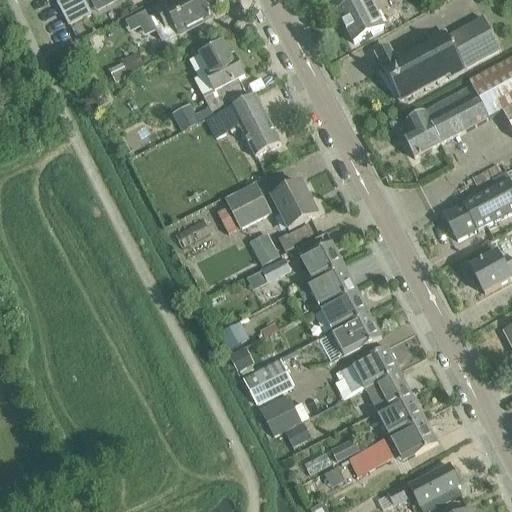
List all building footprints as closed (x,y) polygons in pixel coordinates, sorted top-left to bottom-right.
[(82,0),(70,0),(58,6),(65,18),(86,7),(82,0)] [(202,0),(187,0),(148,21),(156,34),(160,43),(165,44),(178,37),(212,19),(211,17),(212,14),(209,7),(205,6),(202,0)] [(362,0),(338,13),(355,45),(385,29),(372,6),(369,0),(362,0)] [(86,7),(65,18),(70,27),(91,16),(86,7)] [(382,73),(398,105),(446,79),(448,82),(464,73),(499,54),(482,22),(446,41),(444,36),(428,44),(430,47),(395,65),(387,51),(375,57),(383,72),(382,73)] [(209,74),(205,76),(214,94),(203,100),(211,115),(246,97),(238,82),(245,78),(236,61),(232,63),(223,46),(201,57),(209,74)] [(137,56),(122,63),(129,76),(143,68),(137,56)] [(472,90),(407,125),(413,135),(403,141),(414,161),(502,114),(511,132),(511,62),(470,85),(472,90)] [(239,129),(242,134),(266,121),(255,98),(218,117),(228,135),(239,129)] [(173,117),(183,137),(200,128),(190,108),(173,117)] [(266,121),(242,134),(244,139),(248,145),(256,160),(280,147),(266,121)] [(171,210),(213,192),(199,160),(157,179),(171,210)] [(511,215),(511,190),(509,185),(506,178),(494,184),(497,191),(444,218),(458,244),(511,215)] [(224,203),(240,234),(272,217),(256,187),(224,203)] [(272,202),(288,233),(317,217),(301,187),(272,202)] [(176,238),(183,251),(211,235),(204,223),(176,238)] [(310,228),(289,239),(293,248),(314,237),(310,228)] [(250,247),(262,270),(280,260),(268,237),(250,247)] [(321,278),(322,280),(344,269),(332,245),(310,257),(312,260),(302,265),(311,283),(321,278)] [(470,271),(484,298),(511,282),(511,264),(504,269),(497,257),(470,271)] [(262,274),(268,286),(290,275),(284,263),(262,274)] [(316,288),(310,290),(320,312),(335,303),(357,292),(344,269),(322,280),(314,284),(316,288)] [(335,303),(320,312),(329,329),(332,335),(344,329),(370,315),(357,292),(335,303)] [(382,339),(370,315),(332,335),(333,340),(312,351),(321,372),(360,351),(382,339)] [(219,337),(229,354),(250,342),(240,324),(219,337)] [(275,327),(260,335),(264,341),(279,333),(275,327)] [(340,385),(335,388),(344,405),(366,393),(401,375),(388,350),(365,362),(352,368),(353,369),(341,376),(336,378),(340,385)] [(246,352),(230,361),(238,376),(254,367),(246,352)] [(243,383),(258,410),(294,391),(280,363),(243,383)] [(401,375),(366,393),(378,417),(413,398),(401,375)] [(260,413),(274,441),(285,436),(303,427),(303,426),(288,398),(260,413)] [(413,398),(378,417),(390,440),(398,436),(425,422),(413,398)] [(398,436),(390,440),(396,452),(403,465),(407,463),(438,447),(425,422),(398,436)] [(303,427),(285,436),(293,451),(311,442),(303,427)] [(331,454),(337,466),(360,454),(354,442),(331,454)] [(359,481),(393,462),(384,444),(349,462),(359,481)] [(449,468),(409,489),(421,511),(435,511),(460,499),(456,492),(460,490),(449,468)] [(337,471),(325,479),(333,491),(345,484),(337,471)] [(375,507),(386,500),(376,485),(365,491),(375,507)] [(408,502),(402,490),(388,498),(394,509),(408,502)]
